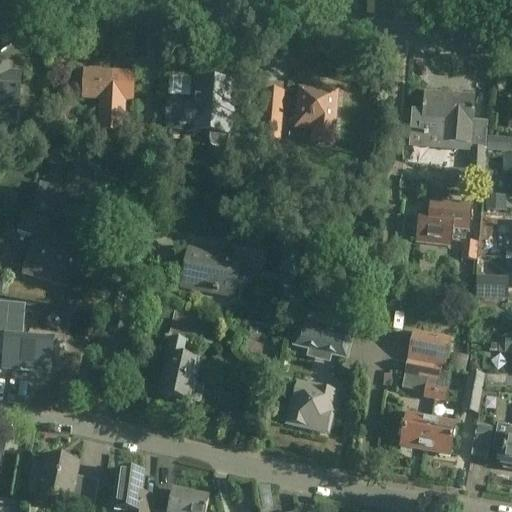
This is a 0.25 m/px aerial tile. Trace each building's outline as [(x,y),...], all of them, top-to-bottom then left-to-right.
[(0,109),(18,111),(20,77),(8,76),(8,67),(0,66),(0,109)] [(84,73),(83,99),(101,100),(99,133),(122,134),(124,101),(132,102),(133,75),(84,73)] [(164,103),(160,146),(171,147),(173,129),(190,131),(190,133),(209,134),(210,143),(212,146),(216,149),(219,149),(223,148),(226,145),(227,142),(229,136),(230,136),(234,86),(194,83),(192,105),(164,103)] [(300,91),(297,127),(314,128),(313,142),(332,143),(336,94),(300,91)] [(281,143),(284,94),(260,92),(256,141),(281,143)] [(424,95),(422,122),(444,123),(442,142),(469,144),(470,125),(472,125),(474,98),(424,95)] [(158,142),(158,128),(137,127),(137,142),(158,142)] [(511,140),(488,139),(487,151),(511,153),(511,152),(511,140)] [(158,164),(159,149),(159,148),(134,145),(133,157),(144,158),(143,174),(157,175),(158,164)] [(173,150),(159,149),(158,164),(172,165),(173,150)] [(469,150),(468,173),(484,175),(485,151),(469,150)] [(67,200),(80,204),(81,204),(83,196),(101,202),(109,176),(96,173),(98,167),(62,156),(59,167),(73,171),(67,192),(69,192),(67,200)] [(511,156),(503,156),(503,172),(511,171),(511,156)] [(468,173),(449,171),(448,189),(482,192),(484,175),(468,173)] [(69,192),(67,192),(40,185),(33,214),(77,223),(80,204),(67,200),(69,192)] [(14,194),(0,190),(0,204),(11,207),(14,194)] [(506,212),(505,198),(486,198),(486,212),(506,212)] [(420,215),(417,244),(449,248),(451,230),(470,232),(473,206),(432,202),(430,216),(420,215)] [(23,214),(17,232),(38,238),(29,268),(77,282),(88,247),(47,236),(51,222),(23,214)] [(189,252),(182,288),(233,298),(240,267),(264,271),(269,247),(238,241),(234,261),(189,252)] [(477,261),(478,242),(463,242),(462,260),(477,261)] [(508,279),(477,278),(476,298),(507,299),(508,279)] [(476,314),(498,315),(498,303),(476,302),(476,314)] [(0,304),(0,337),(6,338),(4,357),(3,371),(20,373),(20,375),(31,376),(31,374),(50,375),(54,341),(23,339),(6,337),(9,306),(0,304)] [(167,372),(161,397),(189,404),(190,401),(201,403),(204,388),(193,386),(197,366),(182,363),(187,341),(194,343),(200,319),(175,313),(169,342),(170,342),(168,351),(167,351),(164,367),(165,367),(164,371),(167,372)] [(299,323),(293,346),(308,350),(306,357),(330,362),(331,356),(347,360),(353,336),(328,330),(299,323)] [(407,363),(441,369),(445,370),(450,340),(413,333),(407,363)] [(511,346),(505,346),(498,346),(498,355),(511,355),(510,377),(511,377),(511,346)] [(441,369),(407,363),(404,378),(426,382),(425,387),(437,389),(439,377),(441,369)] [(469,374),(462,413),(479,415),(483,390),(485,377),(469,374)] [(486,378),(485,388),(506,389),(506,378),(486,378)] [(296,386),(287,425),(326,434),(331,410),(334,411),(338,393),(309,386),(308,389),(296,386)] [(437,389),(425,387),(423,401),(434,403),(437,389)] [(437,389),(434,403),(446,405),(448,392),(437,389)] [(383,390),(382,404),(394,405),(395,391),(383,390)] [(425,454),(431,421),(407,416),(400,449),(425,454)] [(455,426),(431,421),(425,454),(449,458),(455,426)] [(500,468),(511,469),(511,428),(498,426),(493,452),(503,454),(500,468)] [(492,430),(477,427),(472,458),(487,460),(492,430)] [(406,454),(404,469),(457,474),(458,460),(406,454)] [(44,459),(34,506),(64,511),(93,511),(98,488),(76,484),(79,466),(44,459)] [(119,474),(113,511),(150,511),(151,507),(140,505),(143,478),(142,477),(142,473),(129,472),(129,476),(119,474)] [(206,511),(208,502),(173,495),(168,511),(206,511)]
